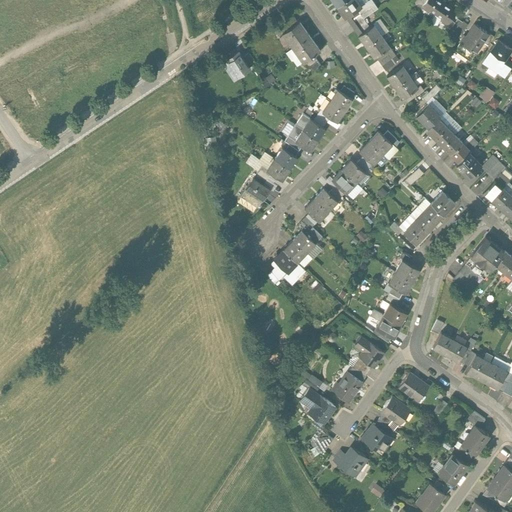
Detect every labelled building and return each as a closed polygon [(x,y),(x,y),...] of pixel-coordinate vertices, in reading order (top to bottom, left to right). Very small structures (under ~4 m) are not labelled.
[(355,0),(345,0),(337,6),(345,17),(346,17),(354,11),(357,15),(360,13),(361,15),(375,5),(371,0),(368,0),(360,6),(355,0)] [(443,2),(440,0),(425,0),(421,6),(429,11),(430,10),(436,14),(443,2)] [(456,11),(443,2),(436,14),(442,18),(440,19),(448,24),(456,11)] [(375,5),(361,15),(363,18),(378,8),(375,5)] [(354,11),(346,17),(349,21),(350,20),(357,15),(354,11)] [(357,15),(350,20),(354,25),(363,18),(361,15),(360,13),(357,15)] [(294,17),(275,30),(279,36),(282,33),(298,22),(294,17)] [(363,18),(354,25),(357,30),(367,23),(363,18)] [(462,22),(457,19),(452,27),(457,31),(462,22)] [(298,22),(282,33),(285,32),(290,39),(288,41),(292,48),(295,46),(310,35),(299,21),(298,22)] [(475,24),(466,36),(464,35),(460,42),(470,49),(470,50),(471,50),(475,53),(489,33),(475,24)] [(373,25),(358,35),(366,47),(381,36),(373,25)] [(310,35),(295,46),(300,54),(298,56),(303,63),(304,62),(314,55),(320,50),(310,35)] [(381,36),(366,47),(374,58),(389,47),(381,36)] [(499,40),(484,62),(505,76),(511,65),(504,60),(511,49),(499,40)] [(238,51),(227,59),(238,75),(249,68),(249,67),(242,57),(238,51)] [(249,53),(242,57),(249,67),(256,63),(249,53)] [(388,54),(379,61),(382,66),(392,59),(388,54)] [(314,55),(304,62),(307,67),(308,66),(312,71),(320,65),(314,55)] [(392,59),(382,66),(385,71),(395,64),(392,59)] [(402,65),(387,76),(395,87),(410,76),(402,65)] [(410,76),(395,87),(402,98),(404,97),(413,90),(417,87),(410,76)] [(436,85),(427,94),(431,98),(440,89),(436,85)] [(353,92),(343,86),(340,91),(350,97),(353,92)] [(487,87),(482,96),(488,100),(494,91),(487,87)] [(340,91),(337,89),(330,100),(344,110),(352,99),(350,97),(340,91)] [(413,90),(404,97),(407,102),(417,95),(413,90)] [(344,110),(330,100),(322,111),(330,116),(337,121),(344,110)] [(428,104),(416,116),(428,128),(438,118),(440,116),(428,104)] [(322,111),(320,109),(317,115),(326,121),(330,116),(322,111)] [(313,120),(303,113),(295,124),(316,139),(324,127),(313,120)] [(326,121),(317,115),(313,120),(323,126),(326,121)] [(428,128),(426,130),(434,138),(446,126),(438,118),(428,128)] [(316,139),(295,124),(288,136),(292,139),(293,138),(296,140),(295,140),(302,145),(309,150),(316,139)] [(446,126),(434,138),(442,146),(454,135),(446,126)] [(383,134),(378,130),(369,140),(383,154),(393,144),(392,143),(383,134)] [(396,139),(387,130),(383,134),(392,143),(396,139)] [(454,135),(442,146),(450,154),(462,143),(454,135)] [(296,140),(293,138),(292,139),(289,144),(298,150),(302,145),(295,140),(296,140)] [(369,140),(359,150),(364,155),(372,163),(373,164),(383,154),(369,140)] [(462,143),(450,154),(458,163),(468,153),(470,151),(462,143)] [(298,150),(289,144),(285,150),(294,156),(298,150)] [(285,150),(282,148),(275,158),(289,168),(296,157),(294,156),(285,150)] [(479,165),(468,153),(458,163),(456,165),(468,177),(479,165)] [(372,163),(364,155),(360,159),(368,167),(372,163)] [(267,169),(271,172),(282,179),(289,168),(275,158),(267,169)] [(356,163),(351,159),(342,169),(355,182),(365,172),(364,171),(356,163)] [(368,167),(360,159),(356,163),(364,171),(368,167)] [(267,169),(262,165),(258,171),(268,177),(271,172),(267,169)] [(419,168),(405,179),(411,184),(423,173),(419,168)] [(355,182),(342,169),(333,179),(337,183),(345,191),(346,191),(355,182)] [(268,177),(258,171),(253,178),(263,184),(268,177)] [(253,178),(241,196),(257,207),(269,189),(263,184),(253,178)] [(494,180),(483,192),(491,200),(502,188),(494,180)] [(345,191),(337,183),(333,187),(341,195),(345,191)] [(328,192),(324,187),(314,197),(328,210),(337,201),(337,200),(328,192)] [(341,195),(333,187),(328,192),(337,200),(341,195)] [(502,188),(491,200),(500,207),(511,195),(502,188)] [(442,191),(431,203),(443,215),(454,203),(442,191)] [(511,196),(511,195),(500,207),(508,215),(511,210),(511,196)] [(328,210),(314,197),(305,207),(310,212),(318,220),(319,220),(328,210)] [(431,203),(423,212),(435,223),(443,215),(431,203)] [(318,220),(310,212),(306,216),(314,224),(318,220)] [(435,223),(423,212),(415,220),(427,231),(435,223)] [(314,224),(306,216),(302,220),(310,228),(314,224)] [(310,228),(302,220),(297,225),(302,231),(305,234),(310,228)] [(415,220),(404,231),(416,243),(427,231),(415,220)] [(305,234),(302,231),(293,240),(306,252),(315,243),(305,234)] [(504,253),(485,237),(471,254),(472,255),(466,263),(484,277),(495,264),(504,253)] [(306,252),(293,240),(284,249),(297,262),(306,252)] [(297,262),(284,249),(275,259),(279,263),(287,271),(283,276),(292,284),(305,270),(297,262)] [(504,253),(495,264),(504,271),(511,260),(511,256),(505,251),(504,253)] [(420,269),(402,259),(404,261),(402,265),(400,264),(396,271),(399,272),(413,280),(420,269)] [(287,271),(279,263),(275,268),(283,276),(287,271)] [(413,280),(399,272),(396,277),(394,275),(389,283),(407,292),(413,280)] [(408,311),(390,302),(392,304),(390,308),(387,307),(383,314),(401,324),(408,311)] [(383,314),(374,309),(371,315),(381,320),(378,325),(377,325),(377,326),(382,329),(393,335),(394,336),(401,324),(383,314)] [(439,332),(443,320),(436,318),(432,330),(439,332)] [(393,335),(382,329),(378,335),(388,342),(393,335)] [(440,331),(432,346),(445,353),(453,338),(440,331)] [(384,352),(370,342),(370,343),(361,337),(355,345),(364,351),(360,357),(363,359),(373,366),(384,352)] [(466,345),(453,338),(445,353),(458,360),(459,359),(465,348),(466,345)] [(465,348),(459,359),(464,362),(470,350),(465,348)] [(470,350),(464,362),(469,365),(475,353),(470,350)] [(483,357),(476,353),(475,353),(469,365),(466,371),(473,375),(474,373),(483,377),(491,362),(483,358),(483,357)] [(363,359),(356,369),(365,376),(373,366),(363,359)] [(498,365),(491,361),(491,362),(483,377),(481,380),(488,383),(490,381),(498,386),(497,388),(507,371),(506,370),(498,366),(498,365)] [(356,369),(352,367),(349,372),(362,381),(365,376),(356,369)] [(507,371),(497,388),(503,391),(511,373),(511,372),(507,370),(506,370),(507,371)] [(349,372),(348,371),(340,383),(342,385),(337,392),(349,401),(363,382),(362,381),(349,372)] [(429,386),(409,372),(399,386),(411,395),(412,392),(420,398),(429,386)] [(511,373),(503,391),(509,394),(511,388),(511,373)] [(320,396),(309,388),(303,396),(314,404),(308,412),(323,423),(335,406),(321,395),(320,396)] [(410,409),(392,396),(381,411),(383,412),(393,419),(396,415),(403,420),(410,409)] [(442,399),(434,410),(439,414),(447,403),(442,399)] [(485,419),(473,410),(467,419),(475,426),(479,428),(485,419)] [(393,419),(383,412),(378,419),(389,426),(393,419)] [(389,426),(378,419),(374,424),(389,435),(393,429),(389,426)] [(373,423),(366,434),(365,433),(361,439),(374,448),(378,444),(385,449),(393,437),(389,435),(374,424),(373,423)] [(465,445),(465,446),(474,452),(475,453),(488,434),(479,428),(475,426),(478,428),(465,445)] [(333,440),(321,431),(315,440),(323,453),(333,440)] [(465,445),(463,443),(459,449),(470,457),(474,452),(465,446),(465,445)] [(367,458),(352,448),(347,454),(340,465),(351,473),(356,466),(359,468),(367,458)] [(470,457),(459,449),(455,455),(467,463),(470,458),(470,457)] [(347,454),(341,450),(334,461),(340,465),(347,454)] [(453,453),(445,465),(447,467),(442,474),(452,481),(454,483),(468,464),(467,463),(455,455),(453,453)] [(511,470),(504,464),(496,475),(511,486),(511,470)] [(452,481),(442,474),(437,480),(447,487),(448,487),(452,481)] [(511,487),(511,486),(496,475),(488,488),(500,497),(504,500),(511,487)] [(447,487),(437,480),(434,485),(443,492),(447,487)] [(434,485),(431,483),(423,494),(426,496),(420,504),(431,511),(444,493),(434,485)] [(500,497),(488,488),(483,495),(496,502),(500,497)] [(496,511),(476,501),(470,511),(496,511)]
